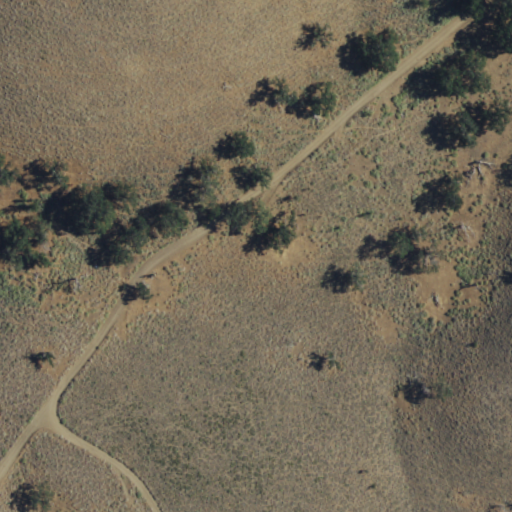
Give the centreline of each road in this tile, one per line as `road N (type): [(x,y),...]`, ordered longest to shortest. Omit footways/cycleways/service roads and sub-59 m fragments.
road 1 (residential): [(144,260),(289,165),(481,0)]
road 2 (residential): [(0,471),(132,290),(144,260)]
road 3 (track): [(161,511),(137,477),(64,427),(49,404)]
road 4 (track): [(0,202),(93,249),(144,260)]
